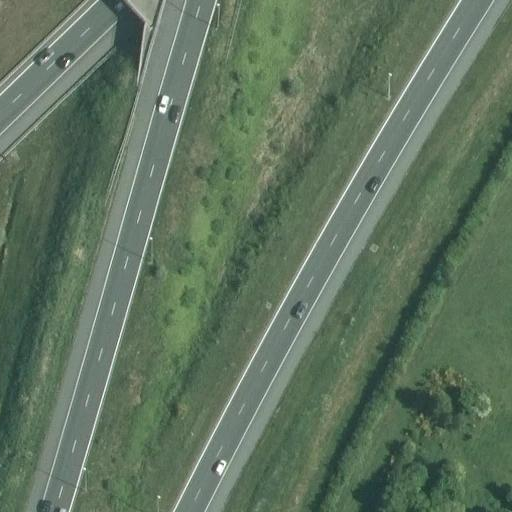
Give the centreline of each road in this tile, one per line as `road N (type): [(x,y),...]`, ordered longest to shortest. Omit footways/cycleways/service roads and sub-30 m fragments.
road 1 (motorway): [(190,511),(351,205),(479,0)]
road 2 (motorway): [(197,0),(53,511)]
road 3 (motorway): [(0,116),(117,0)]
